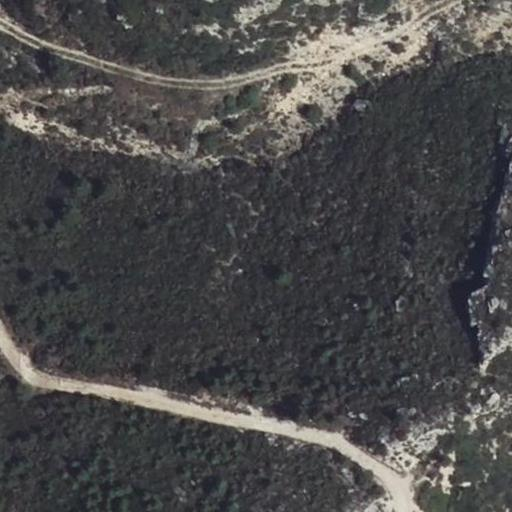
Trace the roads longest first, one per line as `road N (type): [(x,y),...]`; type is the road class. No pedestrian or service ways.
road 1 (track): [(468,0),(330,72),(224,83),(179,85),(27,41),(0,22)]
road 2 (track): [(0,328),(31,376),(47,386),(304,439),(391,484),(400,511)]
